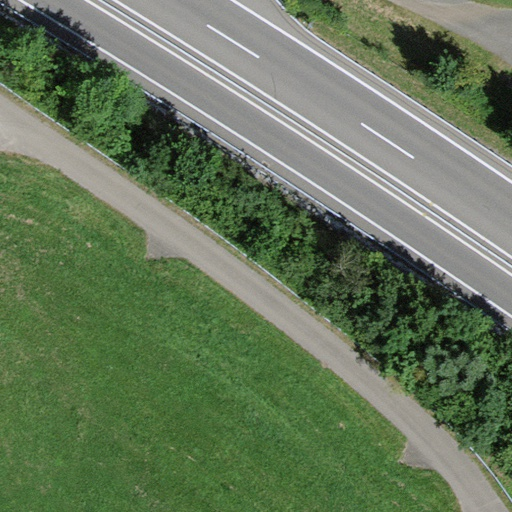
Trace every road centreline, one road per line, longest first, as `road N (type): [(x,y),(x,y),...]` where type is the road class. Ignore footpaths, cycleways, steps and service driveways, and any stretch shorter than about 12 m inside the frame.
road 1 (unclassified): [(0,109),(123,188),(355,366),(429,429),(491,511)]
road 2 (trunk): [(54,0),(511,296)]
road 3 (trunk): [(511,225),(165,0)]
